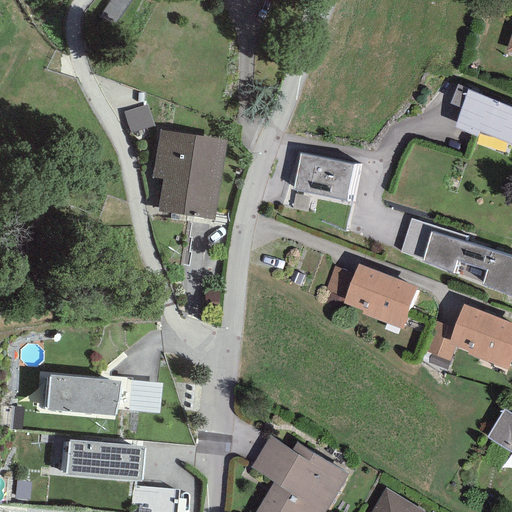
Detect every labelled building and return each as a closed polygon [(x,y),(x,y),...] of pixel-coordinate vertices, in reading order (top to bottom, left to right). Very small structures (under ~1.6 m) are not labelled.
[(460,107),(468,89),(458,85),(451,103),(460,107)] [(511,107),(468,89),(460,107),(455,128),(477,137),(479,131),(511,145),(511,107)] [(154,128),(147,104),(124,111),(131,134),(154,128)] [(226,141),(160,131),(152,178),(162,180),(159,211),(214,220),(226,141)] [(353,164),(301,153),(294,190),(346,201),(353,164)] [(307,211),(309,198),(295,195),(293,208),(307,211)] [(464,238),(411,220),(400,253),(423,260),(423,262),(452,272),(455,261),(486,271),(482,284),(510,294),(511,288),(511,259),(462,243),(464,238)] [(417,288),(358,265),(355,275),(345,299),(343,304),(363,311),(361,314),(402,330),(417,288)] [(345,299),(355,275),(334,267),(325,291),(331,292),(345,299)] [(343,304),(345,299),(331,292),(325,304),(340,311),(343,304)] [(511,355),(511,323),(463,305),(455,329),(449,344),(456,346),(468,352),(467,355),(507,370),(511,355)] [(447,370),(456,346),(449,344),(455,329),(434,320),(422,351),(430,354),(427,362),(447,370)] [(120,382),(49,376),(46,410),(114,416),(116,402),(120,382)] [(162,384),(131,381),(128,411),(159,414),(162,384)] [(13,408),(11,430),(22,431),(23,409),(13,408)] [(511,414),(504,410),(487,438),(511,452),(511,414)] [(292,450),(270,436),(251,468),(273,482),(255,511),(325,511),(348,474),(297,442),(292,450)] [(144,447),(69,440),(67,475),(141,481),(144,447)] [(30,501),(31,483),(17,481),(15,500),(30,501)] [(135,511),(176,511),(179,492),(137,488),(135,511)] [(426,511),(386,488),(371,511),(426,511)]
